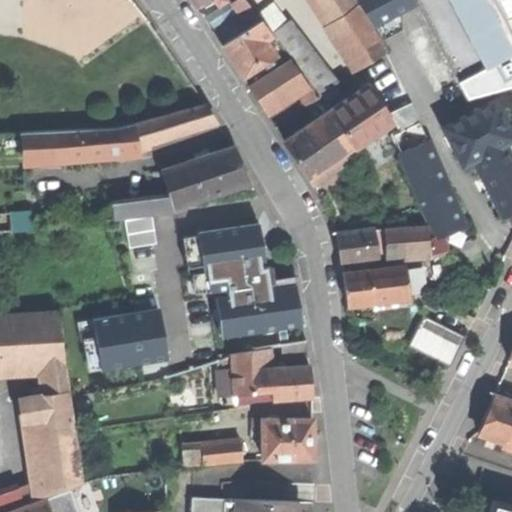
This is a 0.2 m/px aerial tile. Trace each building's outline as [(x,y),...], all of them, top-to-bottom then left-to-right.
[(234,0),(252,26),(261,20),(262,19),(248,0),(234,0)] [(387,50),(354,0),(317,0),(361,67),(387,50)] [(356,0),(374,26),(416,3),(414,0),(356,0)] [(511,0),(414,0),(416,3),(465,97),(511,83),(511,0)] [(276,1),(261,10),(274,31),(289,21),(276,1)] [(214,31),(224,45),(247,29),(237,15),(214,31)] [(234,59),(244,75),(276,54),(266,40),(272,36),(261,20),(252,26),(247,29),(224,45),(234,59)] [(276,32),(308,73),(321,63),(288,22),(276,32)] [(251,87),(266,109),(306,81),(292,59),(251,87)] [(307,75),(322,94),(331,88),(336,83),(321,63),(308,73),(307,75)] [(341,103),(332,109),(285,141),(298,158),(311,178),(315,175),(330,165),(342,156),(389,124),(396,120),(379,95),(371,82),(341,103)] [(298,91),(308,105),(320,96),(310,83),(298,91)] [(389,124),(400,153),(428,141),(403,86),(379,95),(396,120),(389,124)] [(341,103),(331,88),(322,94),(332,109),(341,103)] [(443,128),(462,165),(472,160),(505,143),(511,139),(511,134),(495,101),(443,128)] [(205,103),(135,122),(138,141),(166,133),(191,125),(216,118),(205,103)] [(116,127),(22,131),(25,163),(58,166),(139,149),(138,141),(135,122),(116,127)] [(193,130),(191,125),(166,133),(167,137),(193,130)] [(428,141),(400,153),(427,218),(455,207),(428,141)] [(511,155),(505,143),(472,160),(502,218),(511,212),(511,155)] [(170,195),(174,207),(202,198),(208,196),(251,182),(243,165),(234,145),(162,170),(170,195)] [(346,161),(342,156),(330,165),(333,170),(346,161)] [(318,179),(333,170),(330,165),(315,175),(318,179)] [(175,209),(174,207),(170,195),(114,200),(117,217),(175,209)] [(462,224),(455,207),(427,218),(434,236),(462,224)] [(12,211),(14,228),(35,225),(33,208),(12,211)] [(154,214),(127,218),(132,245),(159,240),(154,214)] [(427,223),(408,225),(411,254),(430,252),(429,243),(427,223)] [(213,291),(230,289),(236,332),(305,322),(299,277),(277,280),(275,263),(264,265),(262,251),(258,224),(186,235),(191,270),(209,267),(213,291)] [(408,225),(376,229),(379,258),(395,256),(411,254),(408,225)] [(376,229),(337,234),(339,249),(340,263),(379,258),(376,229)] [(446,240),(429,243),(430,252),(432,258),(449,254),(446,240)] [(406,265),(343,272),(345,289),(348,306),(410,299),(406,265)] [(97,316),(104,365),(171,355),(163,306),(97,316)] [(0,369),(46,366),(65,365),(57,311),(0,314),(0,369)] [(409,345),(450,365),(464,339),(430,322),(431,319),(424,315),(409,345)] [(280,343),(282,360),(310,357),(308,340),(280,343)] [(236,394),(267,391),(265,369),(265,356),(264,350),(254,351),(232,354),(236,394)] [(45,479),(47,494),(83,482),(65,365),(46,366),(50,391),(33,394),(45,479)] [(272,390),(273,400),(312,397),(311,382),(310,365),(270,368),(272,390)] [(487,411),(479,433),(511,444),(511,400),(493,394),(487,411)] [(263,441),(263,459),(312,458),(312,439),(312,418),(262,419),(263,425),(263,441)] [(251,441),(263,441),(263,425),(251,426),(251,441)] [(202,443),(203,464),(244,461),(242,440),(202,443)] [(184,465),(203,464),(202,443),(182,444),(184,465)] [(25,502),(47,494),(45,479),(20,486),(25,502)] [(0,510),(25,502),(20,486),(0,493),(0,510)] [(295,511),(296,501),(192,496),(191,511),(295,511)] [(51,511),(46,498),(5,511),(51,511)]
